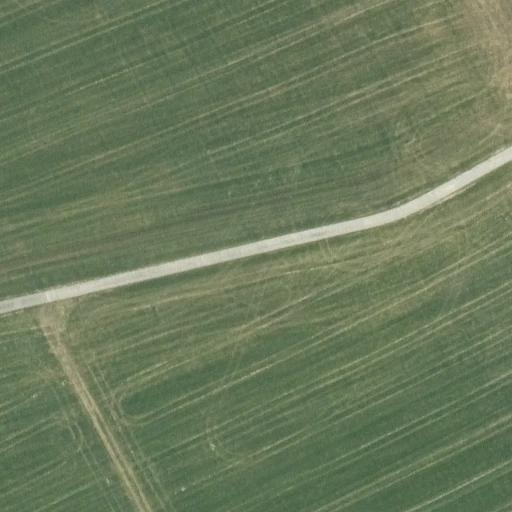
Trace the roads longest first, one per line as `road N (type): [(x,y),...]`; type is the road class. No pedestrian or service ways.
road 1 (unclassified): [(511,159),(416,212),(0,316)]
road 2 (track): [(51,302),(52,322),(148,511)]
